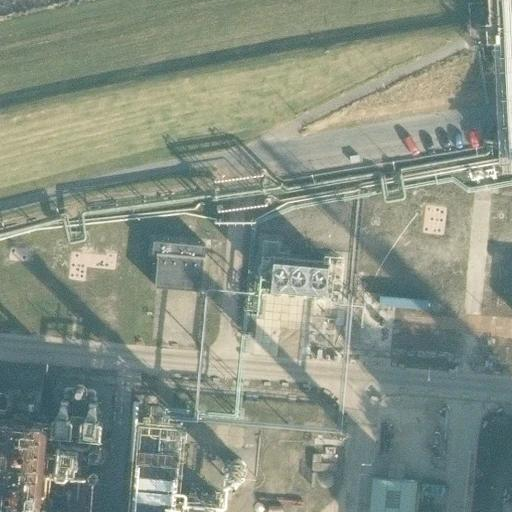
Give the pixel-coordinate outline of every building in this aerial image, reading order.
[(158,287),(203,292),(208,247),(162,243),(158,287)] [(340,302),(342,265),(274,258),(275,248),(249,245),(244,295),(263,297),(340,302)] [(33,391),(20,390),(20,386),(9,385),(9,394),(0,392),(0,511),(40,511),(49,419),(40,419),(43,387),(33,386),(33,391)] [(381,439),(429,440),(430,406),(382,405),(381,439)] [(180,511),(188,418),(139,414),(131,511),(180,511)] [(414,511),(417,479),(373,476),(369,511),(414,511)] [(182,511),(222,511),(224,494),(184,491),(182,511)] [(92,511),(93,510),(65,507),(66,498),(55,497),(53,511),(92,511)]
